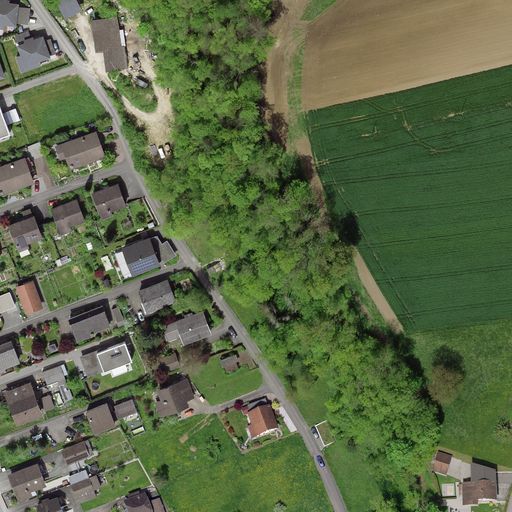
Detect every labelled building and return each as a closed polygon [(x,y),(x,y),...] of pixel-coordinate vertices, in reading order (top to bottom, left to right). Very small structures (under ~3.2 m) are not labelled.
[(82,12),(75,0),(61,0),(57,2),(66,20),(82,12)] [(17,6),(0,3),(0,24),(14,26),(17,6)] [(123,47),(121,47),(117,17),(91,21),(96,54),(102,53),(106,72),(127,67),(123,47)] [(49,58),(42,39),(19,48),(26,66),(49,58)] [(0,107),(0,139),(10,136),(0,107)] [(104,157),(95,134),(62,146),(71,169),(104,157)] [(0,194),(32,183),(24,160),(0,168),(0,194)] [(123,202),(115,182),(91,191),(100,216),(109,213),(107,208),(123,202)] [(81,218),(74,198),(51,207),(60,231),(68,229),(66,224),(81,218)] [(39,234),(31,214),(8,223),(18,247),(25,244),(24,240),(39,234)] [(157,261),(147,236),(122,246),(131,271),(157,261)] [(173,298),(165,278),(139,289),(146,308),(173,298)] [(40,305),(31,280),(16,286),(25,310),(40,305)] [(118,306),(111,309),(118,326),(125,323),(118,306)] [(109,324),(103,307),(69,319),(76,339),(90,334),(89,332),(109,324)] [(209,331),(201,310),(163,324),(167,336),(180,331),(183,340),(209,331)] [(80,356),(88,376),(133,360),(125,340),(80,356)] [(54,342),(47,345),(49,352),(57,350),(54,342)] [(17,360),(12,344),(0,348),(0,368),(3,368),(3,365),(17,360)] [(157,358),(162,373),(180,367),(175,352),(157,358)] [(235,353),(220,359),(222,365),(224,364),(235,360),(238,360),(235,353)] [(238,367),(235,360),(224,364),(226,371),(238,367)] [(60,364),(41,371),(45,383),(56,379),(59,388),(66,386),(67,385),(60,364)] [(191,396),(185,379),(157,389),(161,399),(155,401),(159,413),(185,404),(183,398),(191,396)] [(39,412),(28,382),(6,391),(17,420),(39,412)] [(69,395),(66,386),(59,388),(62,398),(69,395)] [(48,394),(40,397),(45,410),(53,407),(48,394)] [(110,411),(113,420),(137,411),(132,398),(114,405),(115,409),(110,411)] [(105,401),(86,408),(93,429),(113,421),(105,401)] [(275,427),(268,407),(248,414),(253,426),(249,428),(252,436),(275,427)] [(325,421),(315,425),(323,445),(333,441),(325,421)] [(88,455),(82,441),(61,449),(66,463),(88,455)] [(438,452),(432,471),(445,475),(451,456),(438,452)] [(43,483),(35,463),(8,473),(18,499),(29,494),(27,489),(43,483)] [(93,495),(84,471),(70,477),(78,500),(93,495)] [(494,483),(463,484),(464,500),(495,498),(494,483)] [(149,511),(143,495),(124,502),(128,511),(149,511)] [(60,511),(55,497),(36,504),(38,511),(60,511)]
